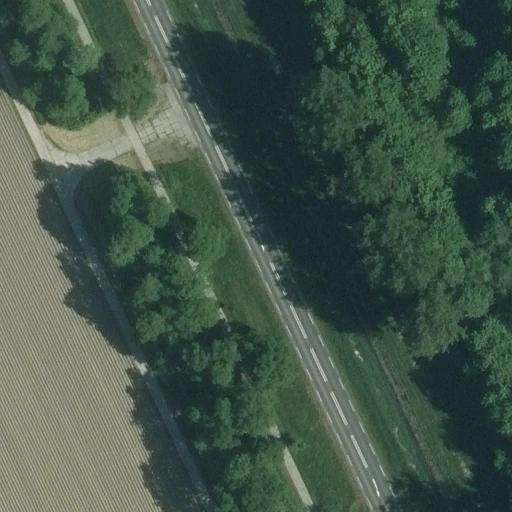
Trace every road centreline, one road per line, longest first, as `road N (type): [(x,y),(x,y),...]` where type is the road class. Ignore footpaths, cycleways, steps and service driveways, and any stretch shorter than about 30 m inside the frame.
road 1 (secondary): [(375,511),(135,0)]
road 2 (unknown): [(56,175),(212,511)]
road 3 (unknown): [(56,175),(187,111)]
road 4 (unknown): [(0,60),(56,175)]
